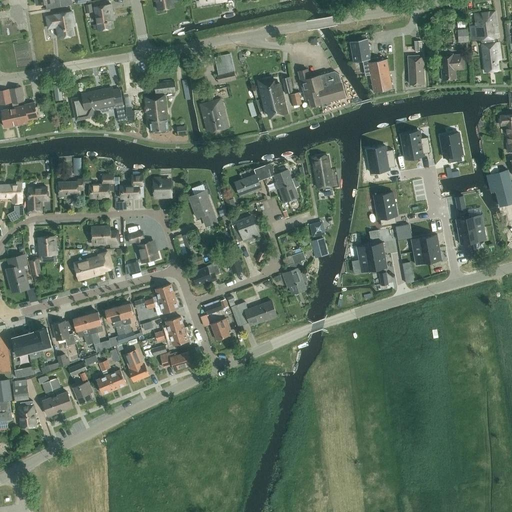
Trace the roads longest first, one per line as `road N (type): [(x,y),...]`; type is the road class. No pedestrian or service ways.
road 1 (residential): [(450,0),(144,53)]
road 2 (tertiary): [(0,478),(216,369)]
road 3 (residential): [(179,270),(163,218),(145,211),(36,218),(0,246)]
road 4 (tertiary): [(216,369),(404,297)]
road 5 (residential): [(179,270),(4,315)]
road 6 (residential): [(189,303),(275,271),(277,246),(266,216)]
road 7 (residential): [(144,53),(0,80)]
